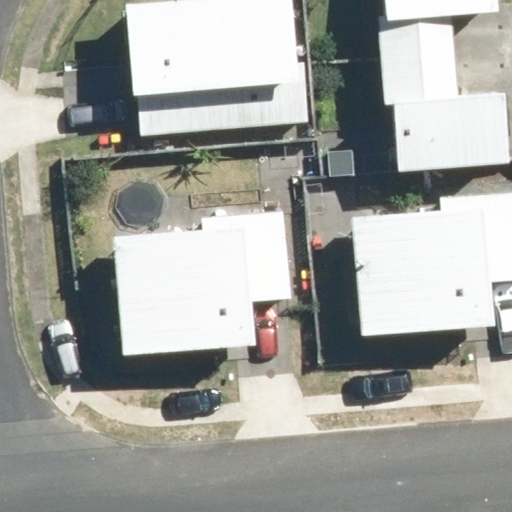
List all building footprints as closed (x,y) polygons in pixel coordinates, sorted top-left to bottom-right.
[(137,83),(140,118),(303,106),(299,58),(287,59),(282,0),(124,0),(130,84),(137,83)] [(490,0),(382,0),(383,13),(375,14),(378,54),(457,47),(454,13),(492,10),(490,0)] [(391,93),(397,156),(503,147),(498,80),(459,83),(457,47),(378,54),(383,94),(391,93)] [(346,207),(356,325),(488,313),(484,270),(511,267),(511,176),(440,182),(441,199),(346,207)] [(109,226),(119,344),(251,333),(247,290),(298,285),(290,195),(203,202),(204,218),(109,226)]
